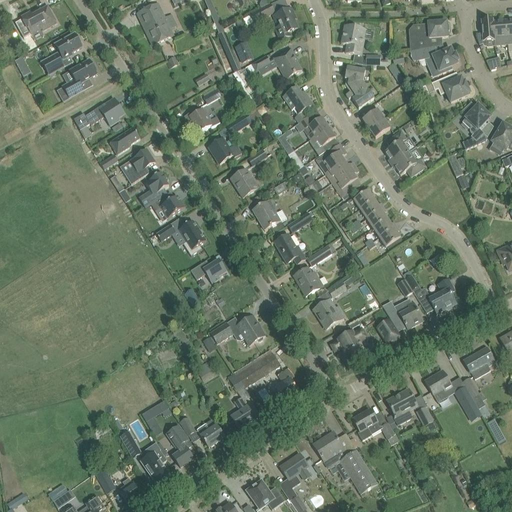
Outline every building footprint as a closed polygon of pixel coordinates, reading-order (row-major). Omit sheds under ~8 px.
[(203,0),(219,34),(224,32),(223,30),(210,0),(203,0)] [(153,47),(162,43),(173,38),(170,30),(177,27),(172,17),(165,20),(158,5),(138,15),(153,47)] [(255,24),(274,14),(270,6),(251,16),(255,24)] [(43,32),(48,29),(57,24),(48,8),(32,16),(31,14),(21,19),(26,27),(31,36),(42,30),(43,32)] [(293,18),(295,17),(291,10),(282,14),(274,18),(279,28),(275,30),(280,42),(293,36),(291,33),(298,30),(293,18)] [(236,24),(239,29),(245,26),(242,21),(236,24)] [(447,23),(444,23),(444,21),(438,22),(438,24),(428,24),(428,25),(421,26),(421,33),(416,33),(416,41),(410,41),(410,51),(410,53),(431,49),(430,40),(448,39),(448,32),(450,32),(449,25),(447,25),(447,23)] [(494,42),(493,22),(493,21),(481,22),(483,43),(494,42)] [(495,47),(507,46),(505,21),(493,22),(494,42),(495,47)] [(361,57),(364,42),(366,32),(345,28),(342,45),(348,46),(346,54),(361,57)] [(219,34),(218,35),(235,74),(241,71),(234,55),(226,37),(224,32),(219,34)] [(78,38),(76,37),(75,36),(73,37),(71,36),(67,38),(67,40),(55,47),(61,57),(58,58),(57,56),(42,64),(50,77),(65,69),(61,62),(64,61),(72,56),(71,55),(82,49),(79,44),(80,41),(78,38)] [(435,57),(434,55),(433,48),(431,49),(410,53),(412,60),(412,61),(413,61),(413,62),(414,62),(416,63),(429,60),(431,69),(432,70),(433,72),(434,72),(436,73),(438,73),(439,73),(445,70),(447,72),(451,70),(452,68),(457,65),(456,63),(458,62),(455,55),(453,56),(451,50),(435,57)] [(286,81),(293,77),(301,72),(293,59),(295,58),(291,51),(274,60),(286,81)] [(248,52),(239,55),(243,65),(252,61),(248,52)] [(403,55),(393,57),(395,66),(405,64),(403,55)] [(367,66),(379,66),(379,57),(367,57),(367,66)] [(27,66),(23,58),(15,62),(19,70),(27,66)] [(179,66),(176,58),(169,61),(172,69),(179,66)] [(256,74),(270,65),(266,58),(252,66),(256,74)] [(91,65),(89,62),(70,73),(75,81),(63,88),(63,89),(57,92),(63,104),(84,92),(80,85),(97,76),(95,73),(96,72),(95,70),(94,67),(92,65),(91,65)] [(366,72),(357,71),(347,69),(345,80),(349,81),(348,86),(356,98),(352,101),(359,110),(374,100),(363,84),(366,72)] [(401,88),(404,86),(406,85),(397,71),(392,74),(401,88)] [(450,104),(459,101),(469,97),(468,95),(470,95),(465,83),(463,84),(461,79),(459,80),(457,74),(447,78),(418,91),(421,97),(439,90),(441,96),(445,93),(450,104)] [(199,87),(210,81),(207,75),(195,82),(199,87)] [(299,125),(308,119),(304,113),(314,107),(307,97),(304,99),(297,89),(283,99),(292,112),(293,111),(297,117),(295,119),(299,125)] [(207,106),(220,98),(216,92),(204,99),(207,106)] [(476,109),(471,104),(461,115),(466,120),(463,123),(471,131),(471,133),(471,134),(473,136),(471,138),(477,143),(484,135),(479,130),(491,119),(485,113),(487,112),(481,107),(480,108),(478,107),(476,109)] [(84,115),(74,121),(80,132),(90,126),(91,127),(105,119),(111,128),(120,122),(119,121),(119,120),(125,116),(117,105),(108,110),(105,105),(85,118),(84,115)] [(217,118),(212,121),(205,109),(202,111),(198,113),(190,118),(189,115),(185,118),(185,119),(186,119),(185,118),(189,116),(190,118),(193,124),(199,135),(211,128),(211,129),(220,125),(217,118)] [(369,130),(384,121),(377,111),(371,115),(363,121),(369,130)] [(247,114),(226,128),(232,136),(253,123),(247,114)] [(311,141),(329,129),(322,119),(314,124),(309,118),(308,119),(299,125),(304,132),(309,128),(312,134),(308,137),(311,141)] [(376,140),(384,134),(390,130),(384,121),(369,130),(376,140)] [(403,128),(407,135),(412,131),(408,125),(403,128)] [(508,148),(511,150),(511,128),(508,125),(507,127),(503,125),(492,144),(506,152),(508,148)] [(293,129),(277,140),(281,146),(288,141),(287,139),(293,135),(293,129)] [(318,142),(322,148),(336,139),(329,129),(311,141),(313,146),(318,142)] [(130,149),(129,148),(140,140),(133,130),(115,142),(119,149),(114,152),(117,157),(130,149)] [(393,165),(409,154),(402,144),(407,141),(401,133),(387,143),(391,150),(385,154),(393,165)] [(219,143),(211,148),(217,158),(216,159),(220,166),(229,161),(232,158),(234,160),(242,155),(236,146),(230,149),(224,140),(223,141),(219,143)] [(71,142),(62,147),(70,161),(79,155),(71,142)] [(326,176),(345,163),(342,158),(347,155),(340,145),(330,152),(316,162),(320,167),(326,176)] [(253,167),(267,158),(263,151),(249,161),(253,167)] [(131,163),(121,169),(125,176),(124,176),(131,187),(149,175),(146,170),(149,168),(155,164),(147,152),(130,163),(131,163)] [(288,156),(298,171),(304,167),(294,152),(288,156)] [(411,179),(420,174),(426,169),(421,161),(416,164),(409,154),(393,165),(401,177),(407,173),(411,179)] [(448,158),(457,178),(464,175),(461,169),(463,169),(466,167),(467,164),(466,160),(463,158),(459,159),(457,161),(455,155),(448,158)] [(114,157),(101,166),(105,172),(118,163),(114,157)] [(332,185),(356,168),(353,164),(348,167),(345,163),(326,176),(332,185)] [(350,193),(353,192),(361,186),(354,176),(359,173),(356,168),(332,185),(338,194),(347,188),(350,193)] [(243,200),(251,194),(258,190),(247,171),(241,175),(233,180),(240,191),(238,192),(243,200)] [(150,193),(139,200),(146,210),(151,207),(163,199),(168,196),(164,191),(169,188),(167,184),(168,183),(162,174),(150,183),(146,186),(150,193)] [(459,180),(463,191),(470,188),(465,177),(459,180)] [(313,193),(320,188),(316,183),(309,188),(313,193)] [(276,196),(287,190),(283,184),(273,191),(276,196)] [(360,211),(375,201),(367,189),(362,192),(364,194),(354,201),(360,211)] [(163,199),(151,207),(155,213),(161,209),(168,221),(185,210),(177,198),(166,205),(163,199)] [(282,211),(278,213),(271,201),(262,206),(253,211),(265,232),(287,219),(282,211)] [(367,221),(384,209),(381,205),(378,206),(375,201),(360,211),(367,221)] [(373,230),(388,220),(384,215),(387,213),(384,209),(367,221),(373,230)] [(312,221),(310,219),(313,217),(311,212),(308,214),(288,227),(293,234),(312,221)] [(380,239),(397,228),(394,223),(391,225),(388,220),(373,230),(380,239)] [(351,231),(360,225),(358,221),(353,225),(354,228),(351,230),(351,231)] [(193,223),(179,232),(187,243),(183,246),(191,258),(202,251),(200,247),(206,243),(193,223)] [(354,234),(357,232),(363,228),(360,225),(351,231),(354,234)] [(171,227),(156,236),(161,243),(176,234),(171,227)] [(386,249),(392,245),(401,239),(397,234),(399,232),(397,228),(380,239),(386,249)] [(298,247),(295,248),(289,237),(284,240),(275,245),(287,265),(294,261),(297,266),(306,261),(298,247)] [(332,255),(331,255),(336,252),(332,246),(328,249),(327,248),(308,261),(312,268),(332,255)] [(511,249),(510,251),(509,253),(500,257),(503,264),(506,265),(509,273),(511,271),(511,249)] [(219,278),(226,274),(219,262),(210,267),(207,262),(191,273),(197,282),(207,276),(212,285),(220,280),(219,278)] [(357,264),(347,265),(347,273),(357,272),(357,264)] [(315,272),(311,275),(308,270),(294,278),(306,298),(315,293),(320,290),(324,287),(315,272)] [(412,276),(406,281),(413,293),(420,304),(421,304),(425,301),(430,298),(425,290),(421,290),(412,276)] [(351,286),(350,285),(347,281),(342,284),(329,293),(333,300),(347,291),(345,289),(351,286)] [(406,281),(398,286),(406,298),(413,293),(406,281)] [(430,301),(435,311),(437,315),(456,305),(450,294),(455,292),(449,281),(440,285),(438,286),(442,294),(430,301)] [(201,303),(197,296),(191,300),(187,294),(184,296),(192,308),(201,303)] [(410,300),(394,309),(399,318),(400,317),(408,331),(423,323),(415,309),(412,302),(410,302),(410,300)] [(326,331),(340,322),(347,318),(339,307),(336,309),(331,301),(314,312),(326,331)] [(240,326),(237,328),(245,340),(249,347),(257,343),(259,344),(263,341),(263,339),(266,337),(253,317),(245,323),(240,326)] [(385,331),(380,334),(388,347),(401,339),(389,321),(382,326),(385,331)] [(226,325),(210,335),(217,346),(222,353),(224,352),(220,344),(233,336),(231,332),(226,325)] [(359,344),(367,339),(362,330),(354,334),(353,332),(337,341),(338,342),(331,346),(335,353),(341,349),(346,357),(342,359),(346,366),(352,362),(354,365),(364,359),(362,356),(365,355),(359,344)] [(511,333),(500,340),(505,349),(510,356),(511,355),(511,333)] [(207,350),(214,345),(210,339),(203,344),(207,350)] [(495,364),(492,358),(487,350),(464,363),(471,375),(475,382),(491,373),(487,368),(495,364)] [(263,356),(234,374),(235,374),(244,389),(280,366),(273,355),(265,360),(263,356)] [(210,362),(195,370),(201,380),(215,372),(210,362)] [(276,390),(278,393),(283,402),(298,392),(290,381),(294,378),(289,370),(281,376),(278,377),(284,385),(276,390)] [(453,390),(448,381),(443,373),(425,383),(433,397),(438,404),(448,398),(446,394),(453,390)] [(235,374),(229,378),(231,381),(238,393),(244,389),(235,374)] [(470,380),(463,384),(465,388),(474,404),(478,409),(479,411),(485,407),(483,402),(479,396),(470,380)] [(465,388),(455,394),(467,415),(478,409),(474,404),(465,388)] [(271,399),(267,391),(261,393),(265,401),(271,399)] [(417,407),(414,400),(409,391),(400,396),(402,398),(389,405),(394,415),(386,419),(392,430),(413,420),(409,412),(417,407)] [(255,420),(249,411),(247,408),(242,400),(235,404),(241,412),(232,418),(239,430),(255,420)] [(429,434),(437,430),(426,409),(417,414),(424,429),(426,428),(429,434)] [(151,430),(155,427),(160,423),(150,411),(141,417),(151,430)] [(371,412),(353,422),(358,430),(360,433),(358,435),(363,443),(373,437),(370,433),(368,429),(377,424),(378,424),(371,412)] [(188,437),(196,433),(188,420),(180,424),(188,437)] [(224,439),(219,431),(212,421),(206,425),(197,431),(201,438),(209,450),(224,439)] [(392,447),(398,444),(388,425),(382,429),(392,447)] [(180,469),(194,460),(186,449),(184,446),(190,442),(179,427),(166,437),(178,454),(173,458),(175,461),(180,469)] [(121,439),(128,451),(133,460),(141,455),(129,434),(121,439)] [(333,434),(314,447),(319,455),(325,463),(329,470),(341,463),(361,497),(378,486),(362,460),(357,452),(348,457),(333,434)] [(355,437),(350,440),(355,447),(360,444),(355,437)] [(167,462),(166,461),(161,452),(155,456),(154,455),(142,463),(157,485),(169,477),(162,466),(167,462)] [(308,468),(305,464),(300,456),(280,469),(289,481),(286,483),(291,491),(301,484),(296,477),(300,474),(305,481),(310,477),(306,470),(308,468)] [(104,471),(96,476),(107,495),(115,490),(104,471)] [(125,487),(119,492),(122,497),(128,505),(141,496),(136,488),(134,486),(134,487),(129,480),(128,480),(123,484),(125,487)] [(286,503),(282,497),(276,489),(270,493),(262,481),(246,492),(256,506),(254,507),(255,509),(257,508),(260,511),(268,506),(272,511),(286,503)] [(13,511),(28,501),(24,494),(7,505),(11,511),(12,510),(13,511)] [(99,511),(105,508),(100,502),(96,497),(85,504),(87,508),(81,511),(76,511),(73,507),(66,511),(99,511)] [(307,511),(306,511),(307,510),(298,498),(291,503),(290,505),(290,507),(293,511),(307,511)] [(471,510),(478,506),(474,500),(467,504),(471,510)]
